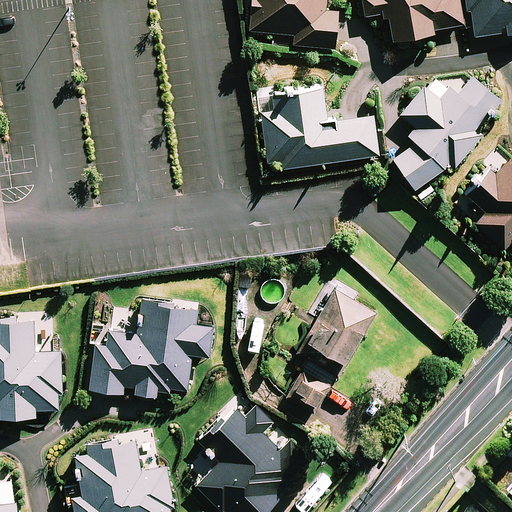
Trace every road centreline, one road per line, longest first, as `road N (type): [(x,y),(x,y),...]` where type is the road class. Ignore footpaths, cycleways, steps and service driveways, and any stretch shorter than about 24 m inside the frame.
road 1 (tertiary): [(373,511),(511,370)]
road 2 (residential): [(511,52),(371,71)]
